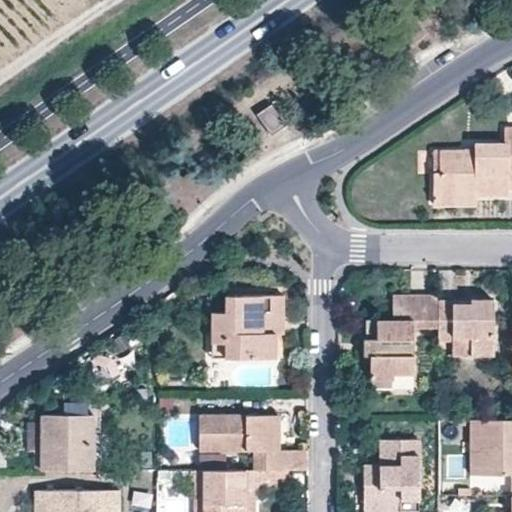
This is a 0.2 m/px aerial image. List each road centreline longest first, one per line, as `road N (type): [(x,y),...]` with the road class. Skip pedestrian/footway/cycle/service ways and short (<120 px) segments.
road 1 (secondary): [(289,0),(0,197)]
road 2 (residential): [(0,381),(169,269),(284,178)]
road 3 (residential): [(326,246),(324,511)]
road 4 (residential): [(284,178),(354,145),(511,45)]
road 5 (residential): [(511,247),(326,246)]
road 6 (track): [(112,0),(0,77)]
